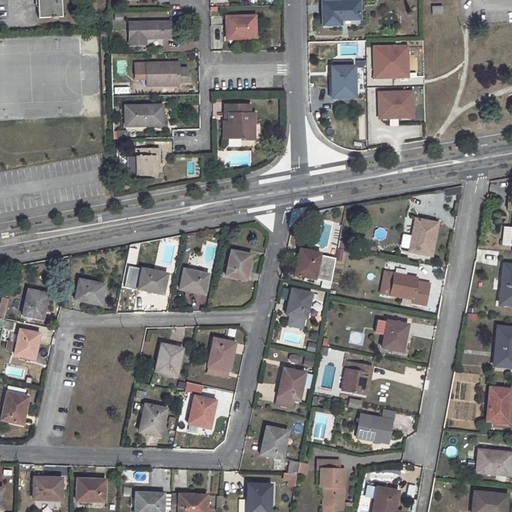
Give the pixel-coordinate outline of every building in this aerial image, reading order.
[(37,0),(38,18),(62,17),(60,0),(37,0)] [(359,1),(323,1),(323,26),(341,25),(341,20),(359,20),(359,1)] [(442,6),(432,6),(433,15),(442,15),(442,6)] [(255,16),(226,17),(227,39),(255,38),(255,16)] [(145,44),(145,38),(170,38),(170,21),(129,22),(129,45),(145,44)] [(407,40),(407,45),(372,45),(373,78),(412,78),(412,71),(423,71),(422,40),(407,40)] [(162,85),(162,82),(187,81),(186,68),(178,68),(178,63),(135,64),(136,79),(146,79),(146,85),(162,85)] [(332,66),(331,66),(331,76),(333,76),(334,98),(355,97),(354,66),(351,66),(332,66)] [(413,91),(377,91),(377,120),(390,119),(390,126),(398,126),(398,120),(421,120),(421,106),(414,107),(413,91)] [(250,104),(225,104),(225,120),(223,120),(224,139),(241,139),(241,140),(254,139),(254,123),(256,123),(255,112),(250,112),(250,104)] [(162,105),(125,106),(125,126),(162,125),(162,105)] [(159,148),(136,149),(136,157),(127,157),(128,175),(136,175),(136,176),(156,175),(156,166),(159,165),(159,148)] [(415,219),(409,251),(431,255),(437,223),(415,219)] [(511,234),(503,233),(501,249),(511,250),(511,244),(511,234)] [(339,249),(335,261),(342,263),(346,251),(339,249)] [(297,260),(294,275),(315,278),(320,254),(301,250),(299,261),(297,260)] [(231,251),(226,275),(245,280),(248,264),(249,264),(251,255),(231,251)] [(511,265),(504,265),(499,304),(511,305),(511,265)] [(147,289),(147,291),(163,294),(167,274),(142,268),(138,287),(147,289)] [(184,269),(179,289),(196,293),(197,291),(205,292),(209,274),(184,269)] [(428,283),(415,281),(416,277),(394,273),(390,295),(412,299),(411,302),(424,304),(428,283)] [(80,280),(76,298),(85,300),(84,302),(100,305),(105,285),(80,280)] [(291,289),(288,305),(289,306),(288,315),(307,318),(312,294),(291,289)] [(28,290),(23,314),(42,319),(45,310),(46,310),(49,294),(28,290)] [(0,302),(0,319),(4,321),(8,299),(1,297),(0,302)] [(377,319),(375,333),(384,334),(387,321),(377,319)] [(384,334),(382,348),(403,352),(407,324),(387,320),(387,321),(384,334)] [(511,327),(497,327),(494,366),(511,367),(511,327)] [(229,328),(227,335),(235,337),(236,330),(229,328)] [(38,343),(37,343),(39,334),(20,330),(14,355),(35,359),(38,343)] [(214,338),(208,366),(207,373),(224,377),(225,370),(230,371),(234,352),(232,351),(234,342),(214,338)] [(7,341),(6,352),(13,353),(14,341),(7,341)] [(158,363),(156,372),(177,376),(183,348),(161,344),(157,362),(158,363)] [(299,362),(298,354),(289,355),(290,363),(299,362)] [(309,357),(307,364),(314,366),(316,358),(309,357)] [(348,362),(341,391),(362,395),(367,373),(370,374),(371,367),(348,362)] [(283,368),(279,386),(281,387),(279,397),(277,397),(276,404),(292,407),(293,400),(299,400),(305,372),(283,368)] [(8,386),(1,420),(21,425),(23,415),(25,415),(29,397),(24,396),(26,389),(8,386)] [(489,387),(486,421),(508,423),(511,390),(489,387)] [(214,409),(213,409),(215,400),(194,396),(188,424),(210,428),(214,409)] [(350,399),(348,406),(360,409),(361,401),(350,399)] [(142,413),(138,432),(160,437),(166,408),(146,404),(144,413),(142,413)] [(329,440),(333,415),(316,412),(312,438),(329,440)] [(360,415),(356,437),(388,443),(392,421),(360,415)] [(264,445),(261,455),(282,459),(288,431),(266,427),(262,445),(264,445)] [(511,453),(478,450),(476,473),(510,476),(511,454),(511,453)] [(317,461),(316,468),(321,468),(320,486),(324,486),(322,511),(332,511),(333,504),(342,505),(344,469),(339,468),(339,461),(317,461)] [(299,462),(297,473),(305,474),(306,464),(299,462)] [(130,470),(130,484),(149,485),(149,470),(130,470)] [(62,478),(42,477),(42,479),(34,478),(33,499),(38,499),(38,508),(55,509),(55,500),(61,500),(62,478)] [(76,478),(76,500),(104,501),(105,480),(96,480),(96,478),(76,478)] [(248,484),(247,511),(266,511),(267,511),(270,511),(270,505),(269,505),(269,485),(248,484)] [(377,487),(372,511),(401,511),(402,511),(395,510),(398,491),(377,487)] [(163,511),(164,494),(156,494),(156,492),(136,492),(135,511),(163,511)] [(474,492),(472,511),(505,511),(508,495),(474,492)] [(206,511),(207,495),(187,494),(187,495),(179,495),(179,496),(171,496),(171,511),(172,511),(175,511),(206,511)]
